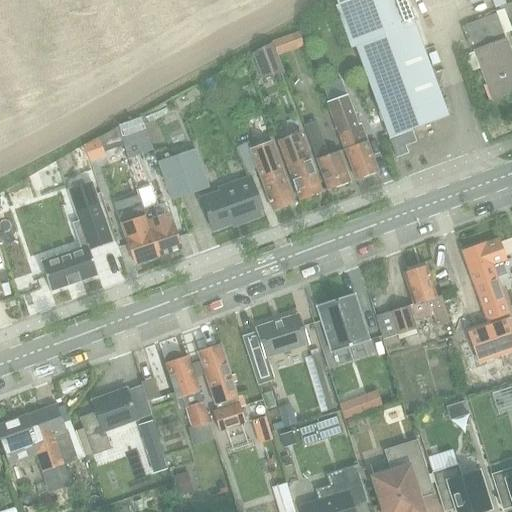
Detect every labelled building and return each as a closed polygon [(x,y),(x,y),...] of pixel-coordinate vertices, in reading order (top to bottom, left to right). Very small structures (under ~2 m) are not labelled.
[(335,0),(337,5),(334,6),(350,49),(355,47),(388,138),(448,116),(404,0),(335,0)] [(501,17),(511,12),(511,3),(498,8),(501,17)] [(495,14),(461,27),(469,46),(502,33),(495,14)] [(308,23),(297,27),(300,36),(311,32),(308,23)] [(284,37),(271,42),(277,56),(290,51),(284,37)] [(493,99),(511,92),(511,59),(505,39),(475,51),(493,99)] [(250,50),(251,52),(262,80),(283,72),(277,56),(271,42),(250,50)] [(323,92),(355,180),(377,172),(366,141),(356,145),(353,137),(360,134),(346,96),(341,85),(323,92)] [(132,118),(116,127),(123,148),(140,142),(149,140),(140,114),(132,118)] [(327,190),(349,182),(338,151),(328,155),(315,121),(303,125),(327,190)] [(321,192),(309,159),(299,132),(277,140),(287,167),(299,200),(321,192)] [(98,137),(83,145),(88,161),(104,156),(103,152),(98,137)] [(250,143),(236,149),(247,170),(255,166),(272,211),(294,203),(281,169),(275,153),(271,141),(252,148),(250,143)] [(171,200),(208,187),(194,149),(157,161),(171,200)] [(219,192),(200,199),(211,229),(238,219),(239,222),(259,215),(257,210),(261,208),(250,177),(218,189),(219,192)] [(40,260),(39,261),(50,292),(51,292),(50,291),(67,285),(67,286),(69,285),(69,284),(77,281),(78,282),(80,282),(80,281),(96,275),(96,276),(97,276),(88,250),(110,242),(90,183),(68,191),(78,220),(70,223),(79,248),(40,261),(40,260)] [(149,186),(136,190),(141,205),(143,210),(146,220),(151,236),(158,256),(181,248),(170,216),(167,213),(156,217),(152,207),(153,207),(154,201),(149,186)] [(173,200),(182,228),(199,222),(190,195),(173,200)] [(141,205),(116,213),(134,264),(158,256),(151,236),(146,220),(143,210),(141,205)] [(511,348),(511,325),(508,314),(499,290),(500,289),(496,278),(506,274),(501,262),(505,260),(497,239),(484,244),(484,243),(461,252),(473,285),(483,281),(487,293),(482,295),(491,320),(467,328),(478,361),(511,348)] [(435,326),(448,322),(440,296),(436,297),(426,265),(402,272),(412,304),(374,316),(382,340),(396,334),(398,340),(417,334),(413,321),(432,315),(435,326)] [(353,294),(316,305),(316,307),(319,306),(333,351),(330,352),(331,353),(368,341),(368,340),(365,341),(351,296),(353,295),(353,294)] [(255,329),(240,334),(256,387),(287,376),(280,353),(318,342),(309,309),(299,312),(254,326),(255,329)] [(245,423),(236,397),(219,344),(197,351),(200,361),(205,377),(207,382),(216,410),(211,411),(218,431),(245,423)] [(319,353),(309,356),(323,404),(325,411),(334,409),(332,401),(319,353)] [(185,408),(192,428),(208,422),(187,356),(164,363),(176,399),(177,398),(181,409),(185,408)] [(154,393),(149,375),(138,378),(143,396),(154,393)] [(380,384),(362,389),(369,410),(386,405),(380,384)] [(95,412),(78,418),(92,456),(110,449),(104,432),(137,420),(125,388),(91,401),(95,412)] [(244,389),(245,405),(267,404),(266,388),(244,389)] [(464,401),(446,407),(450,420),(468,414),(464,401)] [(27,415),(0,424),(0,442),(5,456),(8,467),(36,456),(45,481),(47,480),(50,490),(69,483),(62,464),(82,458),(69,421),(62,423),(55,404),(43,409),(27,415)] [(290,405),(279,408),(283,422),(295,419),(290,405)] [(255,429),(282,419),(277,406),(250,416),(255,429)] [(336,415),(316,422),(322,438),(342,432),(336,415)] [(151,421),(138,425),(145,447),(153,473),(166,469),(158,442),(151,421)] [(283,422),(271,425),(273,431),(285,428),(283,422)] [(291,430),(279,434),(282,446),(295,442),(291,430)] [(430,483),(427,475),(416,440),(392,447),(393,448),(399,465),(390,468),(389,467),(388,468),(390,472),(373,478),(383,511),(421,511),(417,498),(420,498),(419,496),(417,497),(415,491),(431,486),(430,483)] [(445,445),(430,450),(434,464),(450,459),(445,445)] [(287,456),(280,458),(283,467),(290,465),(287,456)] [(457,511),(479,511),(489,509),(477,471),(460,477),(456,465),(432,473),(435,482),(444,511),(456,507),(457,511)] [(319,500),(301,505),(303,511),(352,511),(351,508),(367,503),(355,466),(338,471),(342,482),(315,490),(319,500)] [(502,509),(511,505),(511,468),(491,475),(502,509)] [(187,470),(172,475),(178,495),(193,490),(187,470)] [(293,511),(285,483),(272,487),(279,511),(293,511)]
